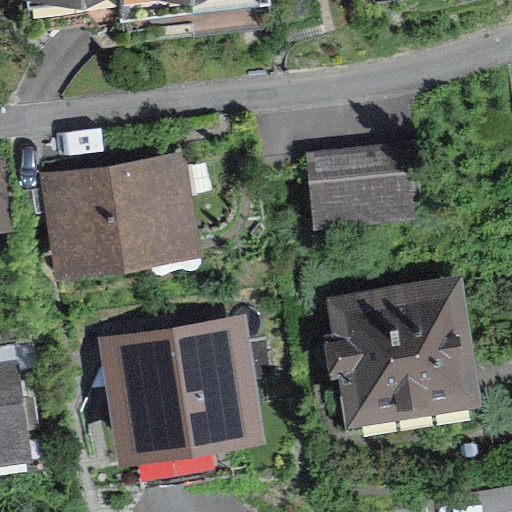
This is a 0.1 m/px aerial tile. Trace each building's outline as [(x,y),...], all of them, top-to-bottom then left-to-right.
[(313,226),(416,216),(409,143),(306,152),(313,226)] [(22,213),(44,210),(54,276),(201,254),(186,150),(39,171),(41,186),(18,190),(22,213)] [(0,231),(19,229),(8,154),(0,155),(0,231)] [(485,401),(463,271),(327,294),(334,336),(324,338),(330,375),(338,374),(347,432),(473,411),(471,404),(485,401)] [(247,311),(97,335),(118,463),(267,439),(247,311)] [(37,426),(33,394),(22,395),(18,361),(0,363),(0,464),(31,460),(27,428),(37,426)]
